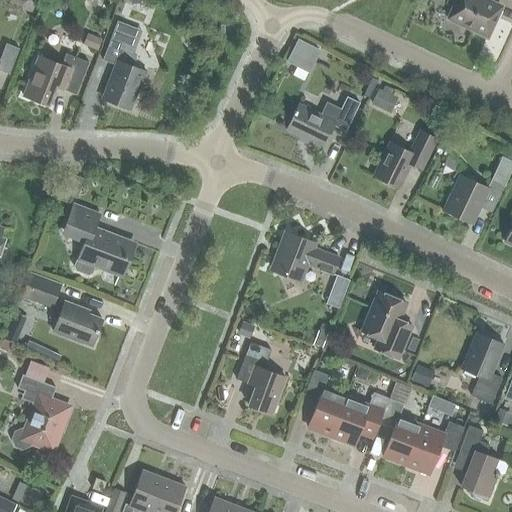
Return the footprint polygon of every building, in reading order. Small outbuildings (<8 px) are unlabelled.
[(50,0),(48,6),(55,9),(62,7),(64,0),(50,0)] [(456,0),(447,19),(486,37),(500,7),(485,0),(456,0)] [(141,85),(146,72),(130,66),(135,54),(129,52),(138,30),(116,22),(101,60),(115,65),(103,96),(129,106),(138,84),(141,85)] [(198,44),(194,32),(183,36),(188,48),(198,44)] [(101,39),(86,33),(82,44),(96,50),(101,39)] [(298,39),(286,61),(309,73),(320,51),(298,39)] [(0,71),(8,74),(18,49),(4,43),(0,54),(0,71)] [(60,89),(75,95),(87,62),(64,53),(60,65),(37,56),(22,96),(47,105),(56,81),(63,83),(60,89)] [(397,98),(377,89),(370,104),(390,113),(397,98)] [(345,132),(358,103),(346,97),(339,110),(326,103),(320,115),(297,104),(285,130),(308,141),(306,144),(320,151),(332,126),(345,132)] [(372,176),(383,181),(382,184),(393,189),(394,187),(397,188),(409,165),(420,170),(435,139),(419,131),(408,152),(389,143),(372,176)] [(448,154),(456,137),(446,133),(439,149),(448,154)] [(511,167),(511,161),(501,156),(486,188),(460,176),(443,211),(470,223),(477,207),(490,213),(511,167)] [(83,179),(68,173),(58,200),(68,204),(70,197),(75,199),(83,179)] [(118,275),(130,243),(93,229),(98,216),(72,205),(60,234),(86,244),(81,257),(81,256),(76,259),(73,267),(75,271),(86,275),(90,273),(93,265),(118,275)] [(511,224),(503,242),(511,246),(511,224)] [(331,274),(338,258),(312,248),(313,244),(284,233),(270,269),(299,280),(305,264),(331,274)] [(51,308),(61,283),(29,272),(20,296),(51,308)] [(349,280),(335,275),(325,304),(338,309),(349,280)] [(376,292),(360,331),(377,338),(373,349),(397,359),(408,333),(412,325),(399,319),(405,304),(376,292)] [(91,346),(101,319),(87,314),(88,311),(63,301),(52,331),(91,346)] [(9,340),(20,315),(14,312),(3,338),(9,340)] [(241,321),(237,334),(248,338),(253,326),(241,321)] [(321,348),(327,334),(317,331),(312,344),(321,348)] [(489,373),(501,344),(476,333),(461,369),(478,376),(470,396),(490,404),(500,378),(489,373)] [(270,414),(284,378),(263,370),(270,350),(249,342),(235,379),(248,384),(250,379),(256,381),(247,405),(270,414)] [(410,380),(428,388),(434,373),(416,366),(410,380)] [(364,381),(368,371),(358,367),(354,377),(364,381)] [(329,437),(345,397),(322,388),(327,376),(313,370),(303,394),(317,400),(306,428),(329,437)] [(30,442),(51,451),(68,407),(50,401),(54,388),(21,375),(16,388),(37,396),(24,430),(21,429),(14,432),(11,439),(14,446),(21,449),(28,446),(30,442)] [(378,423),(387,399),(372,393),(367,405),(345,397),(329,437),(353,445),(357,434),(371,440),(378,423)] [(432,396),(427,407),(439,412),(444,401),(432,396)] [(402,404),(388,399),(387,399),(378,423),(392,429),(382,457),(405,465),(420,426),(397,417),(402,404)] [(511,414),(498,408),(493,421),(506,427),(511,414)] [(453,452),(462,427),(447,422),(442,434),(420,426),(405,465),(428,474),(438,446),(453,452)] [(458,450),(471,456),(459,486),(470,491),(473,497),(486,502),(495,476),(497,477),(498,473),(502,475),(506,463),(484,455),(488,445),(478,441),(482,431),(468,426),(458,450)] [(143,511),(149,511),(162,478),(141,470),(128,505),(124,504),(120,511),(131,511),(133,508),(143,511)] [(101,492),(105,482),(94,478),(91,488),(101,492)] [(174,511),(184,487),(162,478),(149,511),(174,511)] [(42,492),(30,487),(23,504),(35,509),(42,492)] [(117,511),(125,492),(112,487),(103,511),(117,511)] [(100,511),(103,507),(69,495),(62,511),(100,511)] [(0,511),(12,511),(16,505),(0,497),(0,511)] [(233,511),(235,506),(212,498),(206,511),(233,511)]
